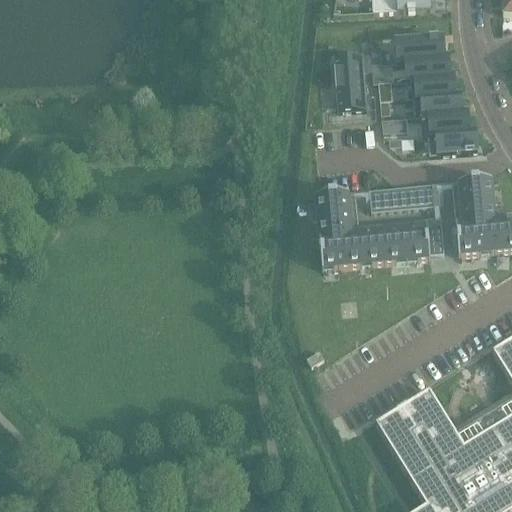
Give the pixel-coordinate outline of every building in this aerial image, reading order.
[(372,0),(373,16),(373,18),(430,15),(429,0),(372,0)] [(511,1),(504,1),(503,24),(511,24),(511,1)] [(442,43),(395,47),(397,67),(444,63),(442,43)] [(379,52),(370,53),(371,68),(381,68),(379,52)] [(362,59),(333,61),(338,117),(366,115),(362,59)] [(444,63),(397,67),(397,68),(404,67),(405,86),(454,82),(453,81),(449,82),(448,63),(444,63)] [(382,77),(372,78),(373,87),(377,87),(383,87),(382,77)] [(454,82),(405,86),(407,105),(413,104),(455,101),(454,82)] [(383,87),(377,87),(378,100),(379,106),(388,105),(391,105),(390,86),(383,87)] [(462,119),(460,100),(455,101),(413,104),(414,123),(468,119),(467,118),(462,119)] [(388,105),(379,106),(380,120),(389,120),(388,105)] [(468,119),(414,123),(414,124),(420,123),(421,142),(475,137),(469,137),(468,119)] [(391,125),(381,125),(381,129),(382,139),(392,138),(391,125)] [(475,137),(421,142),(427,142),(428,161),(477,158),(475,137)] [(401,143),(388,144),(388,145),(389,152),(401,151),(401,144),(401,143)] [(491,184),(451,188),(458,261),(511,256),(511,222),(504,223),(495,224),(491,184)] [(437,189),(369,196),(371,218),(439,211),(437,189)] [(354,197),(314,201),(321,274),(430,264),(429,261),(429,256),(429,253),(426,224),(358,231),(354,197)] [(440,223),(426,224),(429,253),(443,252),(440,223)] [(443,252),(429,253),(429,261),(443,259),(443,252)] [(397,416),(375,429),(425,511),(423,511),(511,511),(511,344),(492,357),(511,389),(511,408),(457,442),(429,396),(407,410),(405,408),(396,414),(397,416)] [(318,356),(306,364),(311,372),(323,364),(318,356)]
